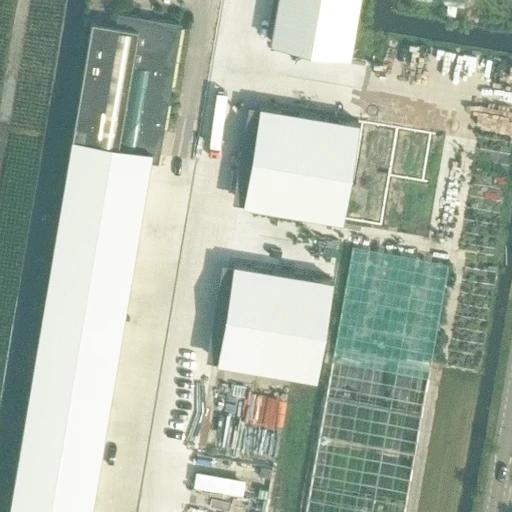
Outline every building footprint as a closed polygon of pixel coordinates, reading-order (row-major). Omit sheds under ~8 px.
[(276,0),(270,41),(349,54),(357,0),(276,0)] [(448,3),(446,13),(454,15),(456,4),(448,3)] [(91,20),(30,390),(9,511),(90,511),(107,403),(153,130),(162,131),(180,22),(118,12),(116,24),(91,20)] [(243,202),(243,203),(341,220),(358,121),(259,104),(259,105),(243,202)] [(358,121),(341,220),(381,226),(389,177),(421,182),(429,133),(358,121)] [(216,360),(216,362),(315,377),(331,279),(233,262),(233,263),(216,360)]
